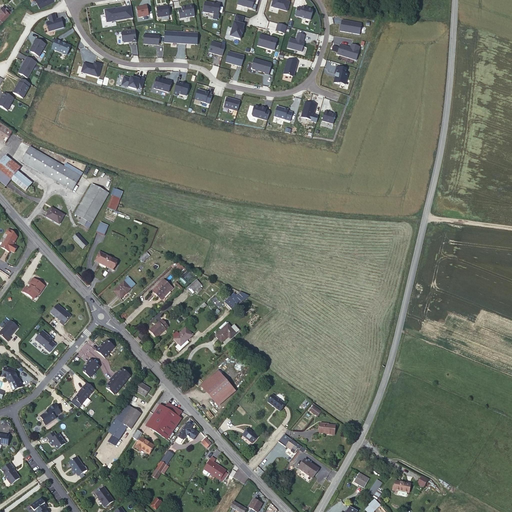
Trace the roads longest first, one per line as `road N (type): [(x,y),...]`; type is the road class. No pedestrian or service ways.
road 1 (tertiary): [(454,0),(441,144),(404,308),(363,433),(320,511)]
road 2 (track): [(511,229),(225,199),(45,145),(0,117)]
road 3 (residential): [(310,83),(273,95),(223,85),(188,65),(127,63),(84,36),(70,3)]
road 4 (tertiary): [(286,511),(101,316)]
road 5 (residential): [(12,406),(31,397),(101,316)]
road 6 (residential): [(76,511),(12,406)]
